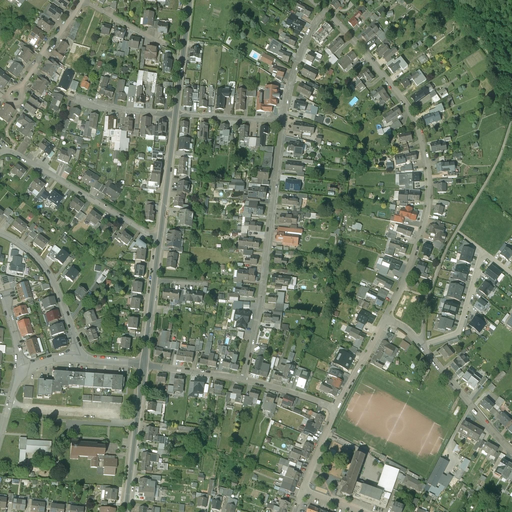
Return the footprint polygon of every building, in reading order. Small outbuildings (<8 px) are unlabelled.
[(335,0),(331,5),(336,11),(341,6),(340,6),(344,2),(343,1),(344,0),(335,0)] [(361,1),(358,5),(363,10),(367,6),(361,1)] [(307,7),(298,2),(296,6),(305,11),(307,7)] [(61,13),(51,6),(47,13),(46,14),(50,17),(56,21),(61,13)] [(312,11),(307,7),(305,11),(303,14),(308,17),(312,11)] [(358,12),(348,22),(353,28),(358,24),(357,23),(360,21),(358,19),(361,15),(358,12)] [(154,13),(145,13),(143,27),(152,28),(153,22),(154,13)] [(46,21),(42,18),(42,19),(40,21),(37,25),(48,33),(51,27),(52,27),(52,26),(52,25),(46,21)] [(296,21),(290,18),(286,25),(301,32),(304,25),(296,21)] [(168,21),(159,21),(159,23),(159,25),(158,30),(158,33),(167,34),(168,21)] [(110,27),(106,26),(106,25),(103,25),(101,32),(105,34),(109,35),(109,34),(110,29),(111,27),(110,26),(110,27)] [(325,25),(316,35),(317,36),(322,41),(331,31),(325,25)] [(373,25),(361,36),(366,42),(378,31),(373,25)] [(122,30),(118,28),(115,37),(123,39),(125,31),(121,30),(122,30)] [(38,34),(34,32),(29,39),(35,43),(34,44),(38,47),(44,38),(38,34)] [(297,40),(286,35),(282,33),(280,38),(286,41),(285,44),(294,47),(297,40)] [(382,33),(377,37),(381,43),(387,38),(382,33)] [(322,41),(317,36),(315,39),(321,45),(323,42),(322,41)] [(140,39),(131,37),(130,42),(129,46),(130,46),(132,46),(132,47),(139,48),(140,39)] [(73,42),(67,38),(63,44),(68,48),(67,48),(70,50),(73,42)] [(338,38),(327,49),(332,54),(344,44),(338,38)] [(282,45),(273,40),(271,43),(275,45),(275,46),(281,49),(282,45)] [(387,41),(375,51),(380,58),(389,50),(387,48),(390,45),(387,41)] [(61,43),(53,56),(59,60),(59,59),(61,61),(64,56),(63,56),(66,53),(65,52),(67,48),(68,48),(63,44),(61,43)] [(290,56),(279,52),(281,49),(275,46),(275,45),(271,43),(266,51),(278,56),(278,57),(283,58),(282,61),(288,63),(290,56)] [(26,50),(23,48),(20,53),(20,54),(21,54),(18,58),(17,58),(22,61),(26,64),(32,55),(26,50)] [(154,48),(151,48),(150,48),(147,48),(146,48),(145,59),(155,61),(156,61),(157,51),(158,49),(154,49),(154,48)] [(394,48),(383,58),(383,59),(385,61),(386,61),(389,58),(389,59),(397,52),(397,51),(395,49),(394,48)] [(199,50),(191,49),(190,58),(197,58),(197,54),(199,55),(199,50)] [(351,52),(338,63),(341,66),(341,67),(344,64),(349,59),(352,62),(356,57),(351,52)] [(315,55),(309,53),(306,60),(307,61),(312,63),(315,56),(316,56),(315,55)] [(334,55),(329,60),(333,65),(338,60),(334,55)] [(273,60),(264,56),(262,61),(271,65),(273,60)] [(170,59),(165,58),(165,60),(164,60),(163,72),(170,72),(172,61),(170,60),(170,59)] [(59,67),(50,61),(46,67),(55,73),(59,67)] [(398,61),(389,67),(393,74),(398,70),(396,67),(401,64),(398,61)] [(18,66),(14,63),(7,73),(16,79),(22,69),(18,66)] [(46,67),(45,66),(41,72),(46,75),(51,79),(55,73),(46,67)] [(318,73),(305,67),(302,74),(314,80),(318,73)] [(285,71),(274,68),(273,72),(278,73),(277,77),(283,78),(285,71)] [(374,79),(366,69),(354,78),(357,82),(364,76),(367,80),(366,81),(367,82),(368,81),(369,83),(374,79)] [(409,75),(400,82),(405,89),(410,85),(408,82),(412,79),(413,81),(419,76),(416,71),(410,76),(409,75)] [(147,73),(139,72),(137,81),(140,82),(141,77),(147,78),(147,73)] [(156,74),(147,73),(147,78),(147,80),(153,80),(153,83),(155,83),(156,74)] [(64,74),(58,89),(60,90),(66,92),(72,77),(64,74)] [(44,81),(39,78),(35,83),(45,90),(48,85),(49,85),(44,81)] [(87,79),(83,78),(80,89),(87,91),(88,85),(85,84),(87,79)] [(113,91),(108,90),(108,91),(105,90),(108,80),(104,78),(99,95),(111,99),(112,95),(113,91)] [(69,90),(75,92),(78,83),(72,81),(69,90)] [(140,82),(137,81),(136,88),(136,92),(137,92),(137,94),(135,94),(135,99),(137,99),(136,103),(144,104),(145,97),(144,95),(143,92),(143,89),(142,89),(142,82),(140,82)] [(45,90),(35,83),(31,89),(36,92),(41,96),(45,90)] [(319,87),(309,83),(308,86),(317,91),(319,87)] [(313,91),(300,84),(297,92),(309,98),(313,91)] [(430,85),(411,97),(415,104),(421,100),(420,99),(421,98),(422,100),(429,95),(429,94),(434,90),(430,85)] [(381,87),(372,94),(375,98),(379,95),(383,100),(387,96),(386,94),(386,93),(381,87)] [(277,88),(266,88),(265,105),(272,106),(275,106),(277,88)] [(449,93),(446,88),(440,91),(443,97),(449,93)] [(124,90),(120,89),(117,100),(125,102),(126,96),(123,95),(124,90)] [(254,91),(245,91),(245,94),(245,97),(256,97),(256,89),(254,89),(254,91)] [(58,95),(53,93),(52,97),(54,98),(49,109),(53,111),(54,108),(58,109),(62,97),(58,95)] [(161,94),(157,93),(156,105),(163,106),(164,99),(161,99),(161,94)] [(245,94),(237,93),(237,98),(236,110),(244,110),(245,97),(245,94)] [(387,96),(383,100),(378,103),(380,106),(390,99),(387,96)] [(221,97),(217,97),(217,108),(224,109),(225,97),(221,97)] [(31,99),(31,100),(28,103),(37,109),(41,104),(37,101),(33,98),(32,98),(32,99),(31,99)] [(307,104),(295,102),(294,109),(306,111),(306,107),(307,104)] [(37,109),(28,103),(26,107),(25,108),(25,109),(29,112),(33,115),(34,115),(37,109)] [(441,104),(435,107),(437,113),(443,110),(441,104)] [(5,106),(0,112),(0,117),(6,122),(5,123),(6,123),(9,117),(13,112),(5,106)] [(396,107),(383,116),(387,123),(391,120),(389,117),(393,114),(395,117),(400,114),(396,107)] [(80,111),(73,109),(69,120),(73,122),(75,116),(78,117),(80,111)] [(432,114),(423,118),(426,125),(434,122),(435,121),(433,116),(432,114)] [(99,116),(91,115),(90,123),(89,129),(92,129),(96,130),(99,116)] [(34,125),(22,116),(17,123),(24,128),(23,131),(21,129),(18,132),(25,137),(32,127),(34,125)] [(115,118),(108,118),(108,123),(107,131),(115,131),(115,118)] [(133,119),(125,119),(125,127),(124,132),(132,132),(133,119)] [(150,120),(142,120),(141,134),(146,134),(146,136),(151,136),(152,127),(150,126),(150,120)] [(167,122),(159,121),(159,127),(158,135),(159,135),(166,136),(167,122)] [(397,121),(391,125),(395,131),(401,126),(397,121)] [(90,123),(86,122),(84,131),(88,132),(88,135),(91,135),(92,129),(89,129),(90,123)] [(188,123),(180,122),(179,138),(180,138),(184,138),(184,128),(188,129),(188,123)] [(208,124),(201,124),(200,132),(200,138),(199,146),(204,146),(204,139),(207,140),(208,124)] [(228,125),(221,124),(220,139),(224,139),(224,131),(228,131),(228,125)] [(308,125),(294,124),(293,131),(313,134),(314,127),(308,127),(308,125)] [(248,127),(241,126),(240,130),(239,130),(238,133),(240,133),(240,138),(244,138),(247,138),(248,127)] [(32,127),(25,137),(22,140),(29,145),(32,139),(31,138),(34,129),(32,127)] [(268,128),(260,127),(260,147),(264,147),(264,145),(264,146),(264,143),(264,134),(268,134),(268,128)] [(410,133),(399,136),(400,140),(404,139),(405,142),(406,141),(406,142),(412,141),(410,133)] [(184,138),(180,138),(179,150),(189,151),(190,139),(184,138)] [(48,146),(42,142),(38,148),(43,152),(48,146)] [(301,156),(303,144),(300,144),(299,143),(296,142),(295,143),(289,143),(288,151),(294,151),(294,155),(301,156)] [(439,143),(430,145),(432,153),(440,151),(441,151),(440,145),(439,143)] [(52,149),(48,146),(43,152),(48,155),(52,149)] [(67,154),(60,151),(59,155),(60,156),(58,160),(68,163),(71,156),(73,157),(74,153),(68,150),(67,154)] [(415,152),(408,154),(395,157),(396,165),(405,163),(405,161),(410,160),(410,161),(416,160),(415,152)] [(273,154),(264,153),(262,168),(271,169),(273,154)] [(188,160),(180,159),(179,168),(187,168),(188,164),(186,163),(187,160),(188,160)] [(303,165),(286,162),(285,170),(297,172),(302,173),(302,172),(303,165)] [(439,164),(436,165),(437,173),(448,172),(452,172),(454,172),(453,163),(445,164),(439,164)] [(162,165),(154,164),(153,173),(161,174),(162,165)] [(26,172),(19,167),(20,167),(17,165),(12,172),(15,175),(21,179),(26,172)] [(187,168),(179,168),(179,176),(187,176),(186,176),(186,172),(187,172),(187,168)] [(269,171),(260,169),(259,179),(259,180),(268,181),(269,171)] [(98,178),(88,172),(86,175),(85,174),(84,175),(83,176),(83,178),(84,178),(82,181),(90,186),(91,186),(93,187),(92,188),(93,188),(96,182),(98,178)] [(161,174),(153,173),(152,183),(149,182),(149,187),(156,188),(159,188),(161,174)] [(419,174),(407,174),(398,174),(398,185),(405,185),(408,185),(407,184),(413,184),(413,182),(419,181),(419,174)] [(38,181),(35,179),(27,189),(32,192),(34,189),(39,193),(40,191),(44,186),(38,181)] [(180,180),(179,180),(178,193),(185,194),(189,194),(190,181),(188,180),(180,180)] [(296,181),(286,180),(285,190),(298,191),(299,190),(300,188),(299,186),(299,182),(296,181)] [(102,186),(96,182),(93,188),(98,191),(102,186)] [(121,192),(110,185),(109,187),(108,189),(105,193),(111,197),(110,200),(114,203),(121,192)] [(108,189),(102,186),(98,191),(105,195),(105,193),(108,189)] [(259,189),(249,188),(248,198),(264,199),(265,196),(266,195),(266,192),(265,191),(266,189),(259,188),(259,189)] [(410,192),(408,192),(405,192),(399,191),(398,201),(413,202),(413,201),(418,201),(419,193),(410,192)] [(43,193),(41,196),(45,200),(49,195),(44,192),(43,193)] [(62,199),(55,194),(56,194),(53,192),(45,203),(45,205),(47,206),(49,206),(52,202),(56,206),(57,206),(59,203),(62,199)] [(289,197),(283,197),(282,205),(293,206),(298,207),(298,201),(290,200),(290,201),(289,201),(289,197)] [(178,198),(175,198),(174,208),(181,209),(183,209),(183,205),(182,205),(183,199),(178,198)] [(77,201),(75,199),(69,206),(73,209),(78,213),(79,211),(83,206),(77,201)] [(258,202),(250,201),(250,205),(252,205),(252,210),(249,210),(249,209),(246,209),(245,218),(250,218),(251,218),(251,215),(262,216),(263,208),(257,207),(258,202)] [(443,208),(436,206),(434,214),(441,216),(441,212),(442,212),(443,208)] [(411,209),(406,208),(405,210),(401,209),(401,211),(400,211),(398,211),(398,213),(398,214),(400,214),(399,216),(395,215),(394,222),(402,223),(403,218),(415,221),(417,213),(411,212),(411,209)] [(8,209),(3,215),(7,218),(9,217),(12,212),(8,209)] [(100,219),(91,212),(86,218),(95,225),(95,226),(97,223),(100,219)] [(153,212),(151,212),(146,212),(145,221),(153,222),(155,213),(153,212)] [(180,212),(178,226),(192,228),(194,213),(186,212),(180,212)] [(292,217),(280,215),(279,223),(296,225),(297,217),(292,217)] [(261,224),(255,223),(254,226),(249,226),(250,218),(245,218),(244,218),(244,226),(241,226),(240,234),(241,234),(247,234),(247,230),(260,232),(261,224)] [(17,220),(12,227),(13,227),(16,229),(16,230),(21,234),(26,227),(26,226),(26,227),(20,222),(17,220)] [(116,231),(107,224),(102,231),(111,237),(111,238),(113,235),(116,231)] [(404,226),(398,224),(395,232),(399,233),(400,230),(402,231),(403,230),(404,226)] [(433,226),(430,225),(429,226),(428,228),(429,229),(430,229),(429,234),(436,235),(435,239),(438,239),(444,241),(444,237),(441,236),(443,228),(439,227),(433,226)] [(415,230),(404,226),(403,230),(406,231),(405,232),(408,232),(407,235),(412,237),(415,230)] [(37,235),(32,231),(31,232),(28,236),(33,240),(37,235)] [(132,239),(123,232),(121,235),(118,239),(127,246),(132,239)] [(398,234),(391,232),(389,238),(397,240),(398,234)] [(298,236),(278,234),(277,241),(283,242),(283,245),(297,246),(298,236)] [(39,236),(33,243),(34,243),(37,245),(37,246),(42,250),(48,243),(39,236)] [(180,240),(168,238),(167,247),(175,248),(179,248),(180,240)] [(246,239),(240,238),(240,247),(247,247),(258,249),(259,241),(246,239)] [(147,247),(139,240),(136,244),(132,250),(133,250),(138,250),(137,254),(134,254),(133,260),(135,260),(141,261),(145,262),(146,251),(146,250),(147,250),(147,247)] [(407,246),(391,241),(388,251),(393,252),(395,248),(400,249),(399,252),(405,254),(407,246)] [(432,247),(424,245),(422,252),(425,253),(424,256),(428,257),(432,247)] [(463,248),(461,255),(472,258),(474,251),(468,250),(463,248)] [(511,255),(511,253),(506,248),(500,256),(507,261),(511,255)] [(56,254),(51,250),(46,256),(51,260),(56,254)] [(61,251),(54,259),(55,260),(55,259),(58,262),(62,265),(68,256),(61,251)] [(177,256),(170,255),(170,258),(168,258),(167,268),(175,269),(176,259),(177,259),(177,256)] [(470,264),(472,258),(461,255),(459,261),(466,263),(470,264)] [(282,257),(276,256),(275,264),(287,265),(287,261),(282,260),(282,257)] [(16,258),(14,258),(14,257),(13,257),(12,265),(10,265),(10,264),(9,271),(17,272),(17,271),(23,272),(24,266),(20,266),(21,258),(16,258)] [(400,263),(384,257),(380,266),(387,269),(388,267),(397,271),(400,263)] [(426,265),(418,263),(416,270),(420,272),(421,271),(424,272),(426,265)] [(387,269),(380,266),(376,264),(375,268),(386,273),(387,269)] [(501,274),(491,266),(484,275),(489,278),(495,283),(496,281),(501,274)] [(144,268),(136,267),(134,277),(143,278),(144,268)] [(457,267),(455,273),(466,276),(468,270),(464,269),(457,267)] [(79,274),(71,268),(68,272),(65,277),(66,277),(68,279),(72,282),(79,274)] [(249,271),(249,272),(239,271),(238,280),(254,282),(255,274),(255,271),(249,271)] [(464,283),(466,276),(455,273),(453,280),(459,281),(464,283)] [(393,283),(378,275),(375,280),(383,285),(383,284),(385,285),(384,287),(390,290),(393,283)] [(292,278),(282,277),(282,278),(279,278),(279,277),(273,276),(272,284),(293,286),(293,281),(292,281),(292,278)] [(27,283),(16,287),(17,292),(28,288),(27,283)] [(90,290),(95,294),(101,287),(96,283),(90,290)] [(142,284),(134,283),(132,293),(141,294),(142,284)] [(488,285),(485,283),(479,291),(486,296),(488,294),(489,295),(491,292),(491,291),(493,289),(488,285)] [(450,285),(449,291),(461,295),(463,289),(450,285)] [(28,288),(17,292),(19,296),(30,293),(28,288)] [(79,288),(73,296),(76,298),(76,299),(80,302),(86,293),(79,288)] [(254,291),(237,288),(236,295),(238,295),(238,296),(247,298),(247,297),(253,298),(254,291)] [(172,290),(164,289),(163,298),(163,297),(167,298),(171,299),(172,290)] [(180,291),(172,290),(171,299),(175,299),(175,298),(179,298),(179,299),(180,291)] [(385,300),(369,291),(368,294),(367,295),(375,299),(375,300),(378,302),(376,304),(381,307),(385,300)] [(447,298),(454,300),(459,301),(461,295),(449,291),(447,298)] [(195,293),(187,292),(186,299),(190,300),(193,301),(195,293)] [(30,293),(19,296),(21,302),(26,300),(31,298),(30,293)] [(203,294),(195,293),(193,301),(198,302),(198,301),(202,301),(203,294)] [(277,295),(276,304),(283,304),(284,294),(277,293),(277,295)] [(277,295),(274,295),(274,296),(268,296),(268,303),(276,304),(277,295)] [(53,298),(42,301),(44,309),(53,306),(55,305),(53,298)] [(141,300),(132,299),(130,309),(139,310),(141,300)] [(487,305),(480,300),(474,307),(481,313),(487,305)] [(241,312),(243,302),(238,302),(236,302),(234,311),(236,311),(241,312)] [(445,303),(442,313),(449,315),(455,317),(458,307),(445,303)] [(163,313),(170,314),(171,307),(164,305),(163,313)] [(17,309),(14,310),(16,318),(27,314),(25,307),(23,307),(17,309)] [(375,318),(362,310),(356,320),(358,322),(364,325),(365,325),(367,322),(372,325),(375,318)] [(57,311),(46,315),(48,322),(57,320),(59,319),(57,311)] [(241,312),(236,311),(234,321),(237,322),(236,328),(245,330),(246,324),(247,324),(249,314),(241,312)] [(89,313),(83,315),(86,325),(90,324),(96,321),(93,314),(89,315),(89,313)] [(271,315),(270,316),(265,315),(264,322),(281,325),(282,316),(271,315)] [(478,320),(485,325),(488,322),(481,316),(478,320)] [(475,317),(469,325),(479,333),(485,325),(478,320),(475,317)] [(138,319),(129,318),(128,328),(137,329),(138,319)] [(96,321),(90,324),(91,328),(102,323),(101,319),(96,321)] [(447,321),(441,319),(438,329),(445,331),(445,329),(450,330),(453,322),(447,321)] [(27,320),(18,323),(20,330),(30,327),(27,320)] [(361,330),(364,325),(358,322),(355,327),(361,330)] [(55,326),(49,328),(52,336),(63,332),(61,325),(55,326)] [(30,327),(20,330),(22,337),(28,335),(32,334),(30,327)] [(365,335),(348,327),(345,332),(349,334),(348,336),(356,340),(353,346),(359,349),(365,335)] [(92,330),(85,333),(89,343),(97,340),(93,330),(92,330)] [(264,333),(264,330),(258,330),(258,345),(263,345),(263,336),(266,336),(266,333),(264,333)] [(393,335),(387,332),(382,341),(388,344),(393,335)] [(54,341),(53,342),(55,349),(56,349),(57,350),(60,349),(60,348),(66,346),(64,338),(63,339),(54,341)] [(130,339),(122,338),(120,349),(129,350),(130,339)] [(31,341),(26,342),(28,349),(38,346),(36,339),(31,341)] [(404,339),(400,346),(407,351),(411,344),(404,339)] [(382,341),(373,358),(379,362),(384,353),(391,357),(391,356),(395,348),(388,345),(388,344),(382,341)] [(161,343),(159,349),(156,348),(155,356),(162,357),(164,349),(165,344),(165,343),(161,343)] [(205,355),(204,354),(203,356),(202,355),(200,364),(207,366),(210,355),(210,352),(211,349),(211,346),(209,345),(207,351),(206,351),(205,355)] [(38,346),(28,349),(30,356),(35,354),(40,353),(38,346)] [(357,349),(350,346),(348,351),(355,354),(357,349)] [(453,355),(446,346),(439,352),(446,361),(453,355)] [(192,348),(187,347),(186,348),(185,355),(184,362),(192,363),(194,353),(192,353),(192,348)] [(466,348),(457,355),(459,357),(462,355),(468,350),(466,348)] [(171,351),(164,349),(162,357),(170,358),(171,351)] [(184,352),(178,351),(176,361),(184,362),(185,355),(183,354),(184,352)] [(346,354),(340,351),(336,357),(351,364),(354,358),(346,354)] [(290,353),(287,360),(281,382),(289,384),(291,377),(292,377),(295,370),(294,370),(294,368),(289,367),(290,363),(291,362),(294,354),(290,353)] [(214,356),(210,355),(207,366),(216,367),(217,360),(214,359),(214,356)] [(237,356),(233,355),(233,357),(232,361),(230,369),(237,371),(239,363),(236,362),(238,356),(237,356)] [(459,357),(456,360),(462,367),(468,362),(462,355),(459,357)] [(348,370),(351,364),(336,357),(333,362),(348,370)] [(379,362),(373,358),(370,364),(382,370),(384,364),(379,362)] [(260,359),(257,367),(253,366),(251,374),(259,376),(262,365),(264,360),(260,359)] [(279,373),(275,372),(273,379),(281,382),(287,360),(282,359),(279,373)] [(232,361),(224,360),(222,367),(230,369),(232,361)] [(462,367),(456,360),(450,366),(456,372),(459,369),(462,367)] [(269,367),(262,365),(259,376),(266,378),(269,369),(268,368),(269,367)] [(298,371),(296,376),(300,378),(303,372),(306,373),(306,370),(299,368),(298,371)] [(340,373),(331,369),(328,375),(333,377),(340,380),(343,374),(340,373)] [(474,374),(469,370),(462,379),(467,383),(468,383),(474,375),(474,374)] [(501,371),(493,379),(497,383),(505,374),(501,371)] [(68,373),(54,372),(53,382),(43,381),(38,380),(37,396),(44,397),(44,396),(51,396),(51,393),(61,393),(61,387),(67,388),(67,387),(68,373)] [(297,387),(303,389),(309,374),(306,373),(303,372),(300,378),(297,387)] [(84,374),(68,373),(67,387),(83,388),(83,386),(84,374)] [(93,375),(84,374),(83,386),(92,387),(93,375)] [(164,375),(158,374),(157,381),(165,382),(166,374),(164,374),(164,375)] [(103,376),(93,375),(92,387),(102,387),(103,376)] [(474,375),(468,383),(467,383),(466,384),(474,390),(477,386),(478,384),(478,383),(481,380),(474,375)] [(112,377),(103,376),(102,387),(111,388),(112,377)] [(184,377),(177,376),(176,376),(174,384),(174,388),(182,389),(184,377)] [(123,377),(112,377),(111,388),(111,391),(122,392),(123,377)] [(340,380),(333,377),(331,380),(329,379),(327,384),(338,390),(342,381),(340,380)] [(204,381),(198,380),(198,379),(196,379),(195,387),(203,388),(204,381)] [(223,384),(218,383),(218,382),(215,382),(213,395),(221,396),(223,384)] [(327,384),(323,382),(320,389),(328,393),(335,397),(338,390),(327,384)] [(242,388),(236,387),(237,386),(234,386),(233,394),(237,395),(235,402),(239,403),(242,388)] [(32,387),(24,387),(23,398),(32,399),(32,387)] [(259,393),(254,391),(252,390),(250,398),(257,400),(259,393)] [(270,395),(267,394),(265,402),(273,404),(275,397),(269,396),(270,395)] [(285,396),(282,404),(291,408),(294,400),(285,396)] [(494,406),(486,399),(480,406),(482,408),(484,407),(489,412),(489,411),(493,408),(494,406)] [(151,403),(148,403),(147,411),(154,412),(155,408),(156,408),(156,404),(151,403)] [(310,411),(307,416),(304,415),(303,417),(309,420),(311,417),(313,413),(310,411)] [(324,418),(313,413),(311,417),(315,419),(314,422),(320,425),(323,419),(324,420),(324,418)] [(511,421),(503,414),(501,415),(498,419),(503,424),(502,426),(505,428),(511,421)] [(320,425),(314,422),(309,420),(305,429),(304,433),(303,434),(308,436),(309,433),(314,435),(316,430),(318,430),(320,425)] [(473,427),(463,421),(458,432),(467,437),(468,436),(473,427)] [(158,428),(145,427),(145,430),(146,430),(145,435),(157,436),(158,428)] [(483,432),(473,427),(468,436),(472,438),(472,439),(477,442),(483,432)] [(157,436),(145,435),(144,442),(152,442),(158,442),(157,450),(164,450),(165,437),(157,436)] [(51,442),(26,441),(26,439),(19,438),(19,450),(20,450),(19,463),(25,463),(25,452),(33,453),(33,454),(34,453),(42,453),(42,454),(42,453),(50,454),(50,455),(51,442)] [(313,446),(305,443),(307,440),(302,438),(301,441),(303,442),(301,445),(296,443),(294,447),(309,453),(311,448),(312,448),(313,446)] [(482,441),(479,439),(474,449),(476,451),(478,447),(482,441)] [(99,458),(99,460),(103,460),(102,468),(104,468),(103,475),(114,476),(115,469),(116,469),(116,464),(115,464),(116,460),(114,460),(115,457),(112,457),(112,456),(109,456),(108,457),(104,456),(103,456),(104,447),(96,446),(96,444),(92,444),(89,444),(89,443),(89,444),(85,444),(86,443),(85,443),(85,444),(82,443),(79,443),(79,440),(71,440),(70,459),(71,459),(71,458),(74,459),(77,459),(78,456),(88,457),(88,460),(91,460),(91,467),(97,468),(97,458),(99,458)] [(492,446),(487,443),(482,450),(485,452),(485,451),(488,453),(492,446)] [(498,449),(492,446),(488,453),(490,455),(491,454),(494,456),(498,449)] [(294,447),(292,452),(300,455),(307,458),(309,453),(294,447)] [(298,462),(300,455),(292,452),(290,451),(286,460),(291,462),(297,464),(298,462)] [(356,453),(346,479),(343,477),(340,486),(343,487),(341,493),(385,508),(399,470),(388,466),(385,465),(376,489),(356,482),(365,456),(356,453)] [(150,455),(143,454),(142,456),(143,456),(142,461),(150,462),(150,455)] [(286,460),(282,458),(279,463),(289,467),(291,462),(286,460)] [(441,458),(428,482),(435,486),(448,462),(441,458)] [(494,465),(493,467),(497,469),(502,461),(498,458),(494,465)] [(508,463),(503,460),(502,461),(497,469),(495,473),(501,476),(508,463)] [(400,466),(391,461),(388,466),(399,470),(400,466)] [(463,462),(454,477),(460,480),(467,466),(463,462)] [(511,469),(511,465),(508,463),(501,476),(506,479),(507,478),(509,479),(511,476),(509,475),(511,470),(511,469)] [(295,470),(290,468),(289,472),(283,470),(281,475),(291,479),(298,482),(300,476),(301,477),(302,474),(295,472),(295,470)] [(423,484),(407,475),(405,478),(403,483),(419,491),(423,484)] [(291,479),(286,477),(284,482),(281,488),(281,489),(288,492),(293,494),(298,482),(291,479)] [(147,480),(139,480),(139,483),(140,483),(139,487),(154,489),(155,485),(147,484),(147,480)] [(441,484),(435,494),(438,496),(441,490),(442,491),(445,486),(441,484)] [(154,489),(139,487),(138,494),(146,494),(145,497),(153,498),(154,489)] [(232,497),(234,490),(222,487),(220,494),(232,497)] [(110,490),(105,489),(105,491),(104,499),(115,500),(116,490),(110,490)] [(434,495),(429,492),(425,499),(430,502),(434,495)] [(207,499),(199,497),(198,502),(199,502),(199,506),(206,507),(207,499)] [(290,503),(282,500),(281,504),(276,502),(277,501),(273,499),(272,504),(286,510),(288,505),(289,506),(290,503)] [(221,503),(213,500),(212,505),(213,505),(212,509),(219,511),(221,503)] [(401,511),(404,506),(394,502),(392,507),(391,511),(394,511),(401,511)] [(44,504),(38,503),(36,511),(43,511),(44,508),(44,504)]
